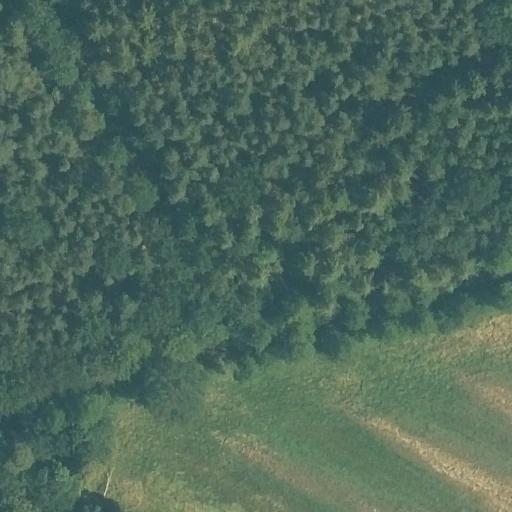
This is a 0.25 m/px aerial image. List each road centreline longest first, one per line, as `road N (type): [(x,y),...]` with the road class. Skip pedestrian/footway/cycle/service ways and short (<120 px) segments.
road 1 (track): [(511,273),(0,408)]
road 2 (track): [(251,337),(44,0)]
